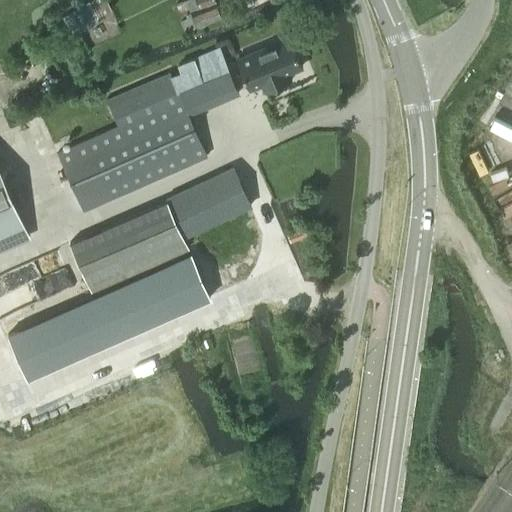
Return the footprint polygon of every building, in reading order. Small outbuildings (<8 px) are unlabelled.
[(239,6),(220,14),(214,0),(178,0),(174,2),(179,13),(188,9),(189,13),(184,14),(186,19),(179,21),(184,32),(196,28),(197,28),(222,18),(225,23),(243,15),(239,6)] [(289,37),(235,60),(248,89),(260,84),(264,92),(290,81),(286,73),(301,67),(289,37)] [(119,124),(117,125),(56,151),(82,210),(206,156),(188,115),(239,93),(219,47),(177,65),(180,71),(173,75),(171,71),(108,99),(119,124)] [(165,199),(166,201),(69,243),(90,290),(188,248),(183,237),(251,206),(233,167),(165,199)] [(0,176),(0,245),(25,235),(0,176)] [(302,226),(286,232),(290,242),(306,236),(302,226)] [(209,297),(210,297),(189,253),(7,333),(27,377),(209,297)]
